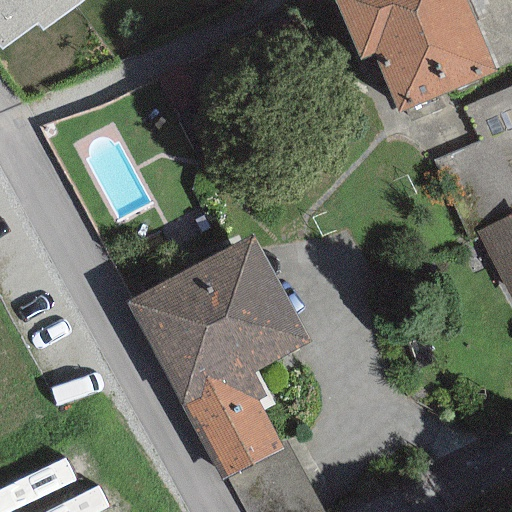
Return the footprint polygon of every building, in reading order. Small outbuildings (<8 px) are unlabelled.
[(0,0),(0,47),(2,51),(37,25),(43,34),(88,0),(0,0)] [(511,0),(333,0),(360,62),(373,56),(398,113),(494,72),(493,69),(511,61),(511,0)] [(511,218),(477,233),(508,299),(511,297),(511,218)] [(309,344),(251,236),(125,303),(221,480),(282,448),(257,402),(265,397),(253,374),(309,344)] [(122,456),(57,503),(63,511),(182,511),(167,490),(153,500),(122,456)]
